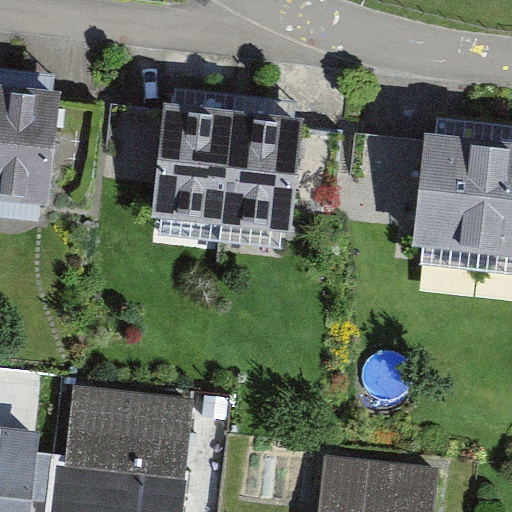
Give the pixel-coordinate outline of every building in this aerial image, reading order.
[(58,90),(0,83),(0,214),(44,220),(58,90)] [(303,126),(140,107),(127,216),(290,236),(303,126)] [(511,259),(511,144),(407,130),(392,243),(511,259)] [(181,511),(195,402),(57,385),(41,511),(181,511)] [(18,511),(30,428),(0,424),(0,511),(18,511)] [(440,511),(445,476),(314,458),(306,511),(440,511)]
